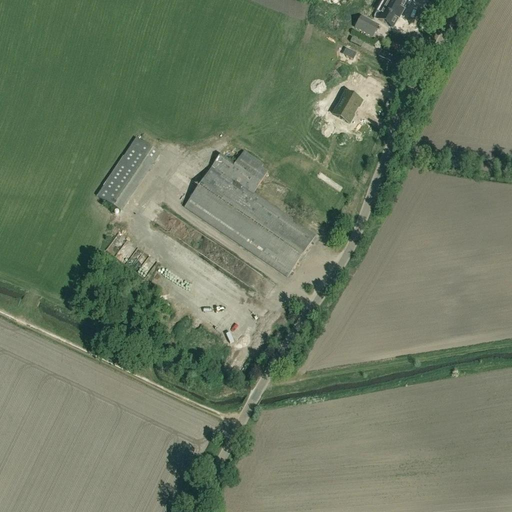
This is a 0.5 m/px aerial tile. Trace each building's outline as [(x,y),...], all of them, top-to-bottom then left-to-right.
[(390,0),(378,22),(392,30),(397,22),(398,23),(403,14),(402,14),(406,6),(401,3),(402,0),(390,0)] [(372,38),(379,26),(361,17),(355,29),(372,38)] [(358,108),(361,102),(345,93),(333,115),(349,124),(354,116),(353,116),(357,107),(358,108)] [(121,213),(160,155),(135,138),(96,196),(121,213)] [(286,217),(253,194),(267,173),(261,168),(263,165),(244,152),(241,155),(235,165),(233,164),(221,155),(213,167),(184,208),(258,258),(287,278),(315,237),(286,217)]
